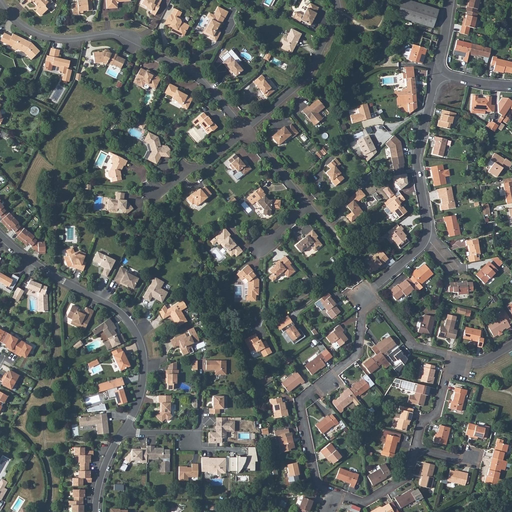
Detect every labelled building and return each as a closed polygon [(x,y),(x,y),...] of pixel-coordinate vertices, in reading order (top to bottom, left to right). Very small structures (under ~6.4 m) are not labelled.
[(45,0),(26,0),(30,3),(32,1),(39,9),(35,12),(38,15),(42,16),(48,11),(47,10),(45,8),(45,5),(48,2),(45,0)] [(82,0),(83,0),(78,1),(78,3),(73,4),(73,15),(80,15),(80,11),(88,10),(88,11),(94,10),(93,0),(82,0)] [(106,0),(106,1),(106,9),(118,8),(117,4),(116,4),(116,1),(119,1),(119,2),(130,1),(129,0),(106,0)] [(141,0),(141,2),(153,9),(151,12),(156,15),(160,7),(159,7),(162,0),(141,0)] [(406,0),(401,0),(396,16),(410,21),(432,28),(438,10),(406,0)] [(467,6),(466,11),(467,11),(477,13),(479,0),(469,0),(470,0),(468,6),(467,6)] [(303,14),(296,11),(293,17),(301,21),(301,20),(311,24),(319,8),(310,3),(307,8),(304,14),(303,14)] [(209,20),(207,24),(209,26),(205,34),(209,36),(209,38),(208,38),(211,40),(216,42),(220,32),(216,30),(218,26),(219,27),(227,11),(218,6),(213,15),(209,13),(207,18),(209,20)] [(168,20),(166,24),(169,25),(175,28),(174,30),(176,31),(176,32),(181,35),(182,34),(183,34),(188,25),(180,21),(180,20),(178,18),(181,12),(174,9),(171,16),(170,16),(168,20)] [(477,13),(467,11),(466,16),(464,25),(462,25),(460,34),(468,35),(470,28),(474,29),(477,13)] [(283,43),(282,47),(292,52),(301,33),(292,28),(286,38),(284,38),(282,40),(283,42),(283,43)] [(423,32),(418,47),(428,50),(431,41),(434,42),(433,44),(435,44),(437,37),(423,32)] [(13,45),(14,44),(18,46),(17,49),(25,53),(32,60),(40,51),(32,43),(31,44),(28,43),(29,41),(18,36),(13,34),(12,37),(4,33),(1,42),(7,45),(8,43),(13,45)] [(466,53),(465,56),(468,57),(469,55),(471,44),(456,41),(454,50),(466,53)] [(471,44),(469,55),(472,55),(473,54),(477,55),(483,57),(485,48),(478,46),(477,46),(471,44)] [(409,57),(408,59),(411,61),(421,64),(425,52),(427,52),(428,50),(418,47),(413,45),(411,49),(411,51),(409,57)] [(403,55),(409,57),(411,51),(411,49),(408,48),(405,49),(403,55)] [(46,61),(44,69),(51,70),(53,63),(61,65),(59,72),(64,73),(63,79),(70,81),(73,70),(69,69),(70,61),(59,58),(60,51),(51,49),(49,57),(47,56),(46,61)] [(106,51),(95,52),(96,62),(104,62),(109,63),(109,62),(114,64),(114,63),(124,67),(127,58),(118,54),(119,54),(110,50),(109,52),(106,51)] [(231,56),(223,63),(229,70),(230,70),(236,76),(242,70),(242,69),(242,68),(239,65),(237,64),(231,56)] [(493,56),(491,65),(495,65),(494,71),(503,73),(503,71),(511,72),(511,62),(509,62),(504,61),(497,59),(497,57),(493,56)] [(403,74),(403,79),(406,78),(413,78),(412,67),(404,67),(404,69),(406,69),(406,73),(403,74)] [(150,74),(151,71),(148,70),(147,71),(142,68),(135,82),(144,87),(146,84),(153,87),(155,84),(158,86),(161,78),(154,74),(153,75),(150,74)] [(264,78),(262,74),(253,82),(266,97),(274,90),(271,86),(270,87),(263,79),(264,78)] [(413,78),(406,78),(407,87),(408,95),(415,94),(413,78)] [(169,83),(164,92),(172,97),(171,99),(177,101),(176,102),(181,105),(181,106),(186,109),(192,98),(181,92),(181,91),(177,89),(178,87),(169,83)] [(402,95),(397,96),(398,106),(403,105),(408,104),(409,112),(409,115),(416,109),(415,94),(408,95),(402,95)] [(471,108),(471,113),(484,114),(485,112),(493,112),(494,105),(490,105),(490,97),(486,97),(485,99),(477,98),(477,96),(472,95),(471,108)] [(504,116),(509,108),(511,103),(511,99),(508,97),(503,97),(499,102),(498,112),(502,114),(504,116)] [(308,104),(302,109),(314,124),(322,117),(317,112),(323,106),(317,98),(309,104),(308,104)] [(369,103),(359,105),(361,113),(352,116),(355,123),(373,117),(369,103)] [(440,120),(438,126),(441,126),(446,128),(451,129),(451,127),(454,116),(455,117),(456,113),(448,111),(443,110),(442,113),(443,114),(441,120),(440,120)] [(212,123),(204,112),(193,121),(197,125),(199,122),(208,133),(212,130),(215,130),(218,126),(215,123),(212,123)] [(143,123),(138,121),(136,125),(143,129),(145,124),(143,123)] [(491,121),(487,127),(494,131),(498,125),(491,121)] [(283,126),(271,135),(278,143),(289,134),(291,136),(297,131),(290,123),(285,128),(283,126)] [(147,137),(145,141),(150,144),(154,151),(150,159),(160,164),(162,159),(161,159),(163,155),(168,156),(170,149),(168,146),(162,144),(158,137),(149,132),(146,137),(147,137)] [(377,152),(369,135),(357,141),(367,161),(376,153),(377,152)] [(390,148),(391,158),(392,158),(403,156),(401,142),(394,135),(393,136),(385,144),(390,148)] [(434,151),(433,154),(443,156),(448,139),(435,136),(434,141),(436,141),(436,144),(434,151)] [(320,157),(325,152),(322,148),(316,153),(320,157)] [(114,153),(112,158),(115,160),(111,170),(110,170),(109,172),(110,176),(112,177),(113,177),(116,176),(117,180),(123,179),(121,170),(121,168),(122,168),(124,164),(126,165),(128,160),(114,153)] [(236,153),(229,159),(231,162),(229,163),(232,167),(236,168),(238,170),(239,169),(244,174),(252,167),(247,163),(246,164),(236,153)] [(491,167),(489,170),(489,171),(497,176),(502,168),(501,167),(503,163),(509,167),(511,164),(511,162),(505,158),(504,159),(495,153),(492,157),(491,160),(494,162),(491,167)] [(403,156),(392,158),(395,175),(405,173),(403,163),(404,163),(403,156)] [(331,167),(326,171),(330,177),(331,176),(333,178),(332,180),(336,185),(345,177),(340,172),(341,171),(337,166),(338,165),(333,160),(328,164),(331,167)] [(443,164),(431,166),(432,168),(432,174),(434,174),(434,176),(433,176),(434,184),(436,184),(438,184),(446,182),(444,173),(444,169),(443,168),(443,167),(443,164)] [(503,182),(507,203),(511,201),(511,180),(504,182),(503,182)] [(192,192),(187,196),(192,202),(194,201),(197,204),(212,192),(205,185),(201,188),(200,187),(193,193),(192,192)] [(446,190),(439,192),(440,197),(441,197),(442,201),(444,201),(444,203),(441,204),(442,208),(449,207),(456,206),(455,198),(454,199),(452,189),(451,185),(445,186),(446,190)] [(261,187),(251,194),(256,200),(260,205),(261,204),(264,208),(264,213),(271,214),(272,206),(280,207),(280,204),(281,199),(272,198),(272,199),(268,199),(266,196),(267,196),(263,191),(264,190),(261,187)] [(351,212),(346,216),(347,218),(350,221),(359,215),(358,213),(361,210),(354,201),(358,198),(359,199),(365,194),(360,188),(348,199),(350,201),(347,204),(347,207),(351,212)] [(109,199),(108,210),(112,210),(113,211),(117,212),(117,211),(118,211),(118,207),(121,207),(127,214),(134,207),(129,202),(127,204),(125,202),(126,193),(118,192),(117,199),(109,199)] [(401,195),(399,192),(394,195),(393,196),(386,202),(384,203),(387,207),(384,210),(388,215),(391,212),(391,213),(396,215),(398,217),(405,211),(401,207),(400,208),(398,206),(399,204),(405,200),(401,195)] [(256,200),(251,194),(247,197),(252,204),(256,200)] [(234,196),(228,201),(231,204),(237,200),(234,196)] [(0,216),(2,219),(0,221),(9,231),(12,229),(15,232),(18,235),(16,237),(27,246),(28,244),(31,246),(31,247),(34,250),(38,250),(38,253),(38,254),(45,254),(44,242),(38,243),(36,241),(37,240),(21,226),(0,203),(0,200),(0,201),(0,200),(0,216)] [(454,215),(444,216),(444,220),(445,220),(449,235),(459,233),(456,222),(454,215)] [(219,232),(214,237),(217,240),(220,243),(221,242),(223,245),(225,245),(230,250),(229,252),(231,254),(233,255),(236,252),(238,254),(243,250),(230,235),(231,234),(224,226),(218,232),(219,232)] [(395,230),(389,235),(393,239),(400,248),(408,241),(403,235),(404,235),(401,231),(402,229),(400,226),(395,230)] [(301,240),(296,244),(302,251),(310,244),(315,250),(322,243),(316,236),(318,234),(313,228),(306,234),(306,235),(304,237),(304,238),(302,240),(301,240)] [(468,254),(468,260),(479,259),(479,255),(477,256),(477,253),(480,253),(479,242),(478,238),(467,239),(470,254),(468,254)] [(66,262),(68,267),(70,266),(72,265),(76,266),(76,268),(83,271),(86,263),(82,262),(85,254),(78,251),(74,253),(72,248),(66,251),(68,256),(66,257),(68,261),(66,262)] [(97,252),(93,260),(100,264),(99,265),(105,268),(104,268),(101,274),(107,277),(115,260),(97,252)] [(365,268),(370,273),(376,267),(377,268),(384,262),(377,253),(370,259),(371,259),(367,262),(369,265),(365,268)] [(270,269),(273,274),(276,277),(284,270),(289,276),(296,270),(290,263),(292,261),(286,254),(279,260),(280,261),(270,269)] [(503,261),(497,256),(491,257),(499,265),(503,261)] [(485,263),(476,273),(485,282),(487,279),(486,278),(489,275),(490,276),(497,268),(491,262),(488,265),(485,263)] [(249,299),(257,300),(257,294),(259,294),(260,279),(253,270),(253,268),(249,264),(238,273),(241,276),(246,277),(249,280),(249,295),(249,299)] [(412,276),(409,278),(418,289),(421,287),(419,284),(432,274),(424,264),(415,272),(413,270),(410,273),(412,276)] [(114,281),(124,286),(124,285),(133,289),(138,278),(126,272),(127,270),(121,267),(114,281)] [(5,289),(11,292),(18,278),(12,275),(10,279),(0,273),(0,283),(6,286),(5,289)] [(155,277),(143,298),(149,301),(152,297),(160,302),(163,301),(168,293),(160,288),(164,282),(155,277)] [(408,278),(405,280),(413,289),(417,295),(420,292),(418,289),(408,278)] [(30,280),(26,288),(38,292),(39,312),(48,312),(47,295),(44,294),(47,287),(30,280)] [(396,284),(387,291),(394,300),(401,294),(404,297),(413,289),(405,280),(397,286),(396,284)] [(450,287),(449,287),(449,289),(450,292),(454,291),(454,293),(458,292),(458,294),(468,293),(468,291),(473,290),(472,281),(466,282),(466,280),(461,281),(461,282),(456,283),(456,282),(450,282),(450,284),(450,287)] [(17,287),(12,298),(18,301),(24,291),(17,287)] [(330,296),(320,304),(326,311),(325,312),(331,320),(339,313),(334,306),(335,305),(332,301),(333,300),(330,296)] [(164,306),(159,312),(163,319),(170,315),(175,323),(177,327),(187,321),(180,311),(186,307),(182,300),(167,310),(164,306)] [(72,305),(66,317),(72,319),(72,321),(80,325),(79,327),(84,330),(93,311),(86,308),(84,313),(83,314),(76,311),(77,309),(78,308),(72,305)] [(464,310),(456,308),(455,313),(460,315),(460,316),(462,317),(463,316),(464,310)] [(487,329),(493,339),(498,336),(497,334),(505,329),(506,330),(509,329),(507,325),(504,321),(507,319),(505,315),(504,312),(503,311),(498,314),(497,316),(499,319),(487,327),(487,328),(487,329)] [(439,329),(436,338),(440,339),(442,340),(443,337),(446,337),(446,338),(453,340),(455,331),(451,330),(452,323),(453,317),(446,315),(444,323),(442,330),(439,329)] [(419,326),(417,334),(429,337),(433,318),(425,316),(422,327),(419,326)] [(287,317),(275,324),(279,330),(280,330),(283,334),(285,332),(294,345),(304,337),(299,329),(296,332),(290,323),(291,323),(287,317)] [(105,345),(108,350),(125,341),(121,335),(116,337),(115,336),(116,335),(113,331),(116,329),(109,319),(96,328),(99,332),(102,329),(103,330),(103,331),(108,338),(109,340),(110,342),(105,345)] [(334,349),(335,349),(338,348),(342,344),(342,343),(347,340),(343,335),(341,336),(339,334),(343,331),(338,325),(332,330),(333,331),(325,337),(334,349)] [(172,340),(175,347),(179,345),(183,355),(189,353),(188,349),(191,348),(190,344),(193,343),(192,339),(197,337),(193,328),(188,331),(190,336),(186,337),(185,334),(172,340)] [(464,331),(462,339),(465,340),(471,341),(477,343),(477,345),(476,348),(481,349),(482,344),(483,340),(478,339),(479,332),(474,331),(474,330),(464,329),(464,331)] [(11,351),(14,353),(21,341),(17,339),(10,336),(5,345),(9,347),(8,349),(11,350),(11,351)] [(244,341),(250,352),(254,349),(256,353),(259,351),(263,357),(271,353),(266,344),(262,346),(261,344),(259,341),(258,342),(255,336),(244,341)] [(377,344),(374,346),(374,347),(380,355),(381,355),(384,359),(387,356),(385,353),(395,345),(388,337),(378,345),(377,344)] [(79,340),(72,345),(75,350),(83,344),(79,340)] [(26,357),(31,347),(25,344),(25,343),(21,341),(14,353),(18,355),(19,354),(21,356),(22,355),(26,357)] [(380,355),(374,347),(370,350),(375,356),(369,361),(369,360),(363,365),(370,375),(374,371),(374,370),(385,361),(384,359),(381,355),(380,355)] [(397,348),(387,356),(392,362),(394,360),(396,362),(398,361),(402,367),(406,360),(402,355),(402,356),(401,354),(397,348)] [(113,356),(112,356),(120,371),(130,366),(123,351),(122,351),(113,356)] [(320,354),(304,367),(311,376),(324,366),(322,364),(326,362),(320,354)] [(226,361),(206,361),(206,370),(216,370),(216,371),(215,371),(215,375),(226,375),(226,361)] [(422,376),(421,382),(431,384),(433,377),(435,371),(433,370),(434,366),(426,364),(425,368),(424,367),(422,376)] [(19,376),(9,370),(7,374),(5,373),(3,376),(15,383),(19,376)] [(167,384),(167,389),(173,389),(173,384),(176,384),(176,374),(178,374),(178,370),(166,370),(166,379),(167,379),(167,384)] [(296,373),(281,384),(287,392),(294,387),(295,388),(300,384),(301,385),(304,383),(296,373)] [(15,383),(3,376),(2,379),(3,380),(1,384),(11,390),(15,383)] [(117,390),(116,387),(121,385),(123,384),(121,378),(99,384),(99,392),(106,390),(109,399),(115,397),(118,404),(126,402),(122,389),(117,390)] [(351,388),(348,390),(354,398),(358,395),(359,396),(369,388),(362,379),(355,385),(354,384),(350,387),(351,388)] [(422,407),(425,395),(427,396),(429,388),(417,385),(414,398),(409,397),(407,404),(412,405),(422,407)] [(449,404),(448,409),(460,412),(463,395),(464,395),(465,391),(453,388),(452,393),(453,393),(450,404),(449,404)] [(348,390),(347,389),(343,392),(344,393),(336,400),(334,400),(333,401),(332,402),(332,403),(339,413),(342,412),(342,409),(355,399),(354,398),(348,390)] [(171,396),(158,396),(158,403),(160,403),(160,412),(155,416),(161,422),(165,419),(167,421),(172,416),(170,414),(170,408),(171,408),(171,396)] [(209,414),(219,414),(219,409),(223,409),(223,396),(213,396),(213,409),(209,409),(209,414)] [(280,398),(268,401),(269,406),(272,406),(273,412),(272,412),(274,419),(288,416),(287,411),(284,412),(283,402),(281,403),(280,398)] [(405,408),(398,406),(397,410),(401,411),(399,420),(397,420),(395,430),(405,432),(407,421),(409,422),(411,413),(404,412),(405,408)] [(95,416),(79,418),(80,424),(83,424),(83,426),(96,424),(97,434),(108,433),(107,424),(106,424),(106,421),(106,414),(95,415),(95,416)] [(327,416),(315,426),(321,434),(334,425),(335,426),(337,424),(331,415),(328,417),(327,416)] [(226,418),(216,418),(216,433),(217,433),(217,435),(209,435),(209,443),(222,443),(222,438),(225,438),(226,437),(226,431),(230,432),(230,427),(234,427),(234,422),(226,421),(226,420),(226,418)] [(474,426),(467,424),(466,426),(464,436),(468,436),(468,437),(472,438),(472,437),(481,440),(481,439),(485,440),(488,428),(484,427),(483,429),(474,427),(474,426)] [(434,437),(432,444),(445,447),(449,430),(438,427),(436,437),(434,437)] [(287,429),(273,432),(274,436),(277,435),(279,445),(278,445),(279,453),(289,451),(289,449),(294,448),(293,442),(292,442),(291,436),(292,436),(291,433),(288,433),(287,429)] [(381,451),(380,456),(393,459),(394,455),(393,454),(396,443),(398,443),(399,438),(387,435),(383,452),(381,451)] [(491,460),(501,462),(503,455),(504,455),(506,446),(500,444),(501,441),(496,440),(495,443),(497,444),(495,452),(493,451),(491,460)] [(329,444),(320,452),(325,459),(327,458),(332,464),(340,458),(329,444)] [(154,446),(147,446),(147,448),(147,459),(148,459),(163,459),(163,462),(160,464),(160,468),(161,468),(161,472),(169,472),(169,450),(163,450),(163,448),(157,448),(157,449),(154,449),(154,448),(154,446)] [(74,447),(74,455),(78,455),(78,462),(80,463),(80,471),(78,471),(78,478),(73,478),(73,486),(82,486),(82,481),(84,481),(84,482),(91,482),(91,478),(89,478),(89,476),(90,476),(90,471),(88,471),(89,463),(90,463),(90,457),(89,457),(89,455),(93,455),(93,451),(85,451),(85,452),(84,452),(84,447),(74,447)] [(147,459),(147,448),(141,448),(141,449),(135,449),(135,450),(131,450),(131,452),(124,459),(125,459),(123,461),(118,469),(123,472),(127,466),(126,465),(126,464),(128,463),(129,463),(131,461),(139,461),(139,463),(146,463),(146,462),(147,459)] [(209,458),(201,458),(201,471),(208,471),(208,473),(213,473),(213,474),(220,474),(220,473),(225,473),(225,459),(215,459),(215,461),(212,461),(212,460),(209,460),(209,458)] [(501,462),(491,460),(487,478),(486,478),(484,486),(494,488),(498,487),(500,486),(501,481),(497,480),(500,469),(505,470),(507,463),(501,462)] [(297,463),(285,465),(287,475),(286,475),(288,483),(297,481),(296,477),(298,476),(297,473),(299,473),(298,468),(297,463)] [(187,467),(179,467),(179,481),(188,481),(188,477),(198,477),(198,464),(192,464),(191,468),(189,468),(189,469),(187,469),(187,467)] [(422,477),(419,488),(429,490),(432,480),(430,479),(433,467),(431,466),(423,464),(420,477),(422,477)] [(373,474),(366,478),(372,487),(386,478),(385,477),(389,475),(383,465),(378,468),(379,470),(373,474)] [(340,469),(336,480),(345,483),(345,482),(351,484),(350,487),(354,488),(358,475),(354,474),(340,469)] [(449,472),(446,483),(463,487),(466,475),(458,473),(458,474),(449,472)] [(84,490),(72,490),(72,497),(74,497),(74,501),(68,501),(68,505),(72,505),(71,511),(82,511),(83,505),(83,497),(84,497),(84,490)] [(396,497),(393,499),(399,510),(415,500),(416,502),(421,500),(415,490),(411,493),(410,491),(397,498),(396,497)] [(314,499),(304,495),(303,495),(297,510),(298,510),(297,511),(306,511),(308,508),(310,509),(314,499)]
